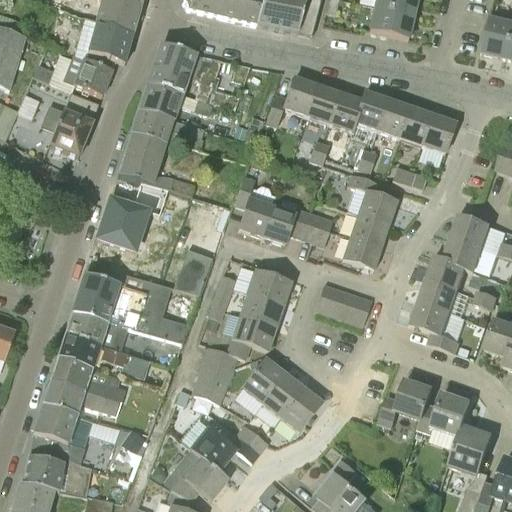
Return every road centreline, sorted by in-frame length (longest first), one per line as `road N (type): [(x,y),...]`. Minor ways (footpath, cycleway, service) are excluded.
road 1 (residential): [(435,83),(152,24)]
road 2 (residential): [(391,297),(409,247),(454,188),(487,91)]
road 3 (residential): [(84,206),(152,24)]
road 4 (residential): [(231,511),(266,471),(313,446),(350,395)]
road 5 (residential): [(0,463),(50,310)]
road 6 (residential): [(511,414),(482,379),(376,341)]
road 7 (residential): [(350,395),(290,345),(315,274)]
